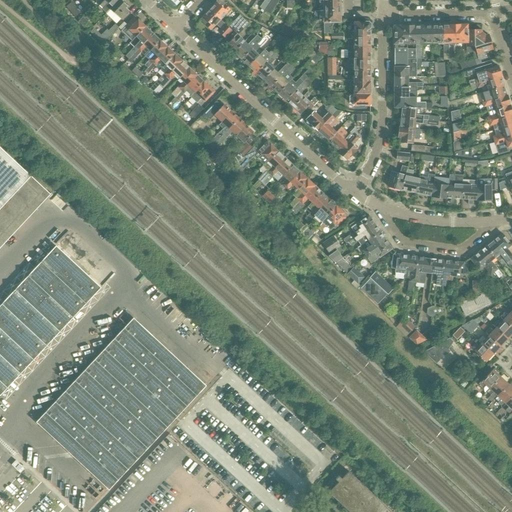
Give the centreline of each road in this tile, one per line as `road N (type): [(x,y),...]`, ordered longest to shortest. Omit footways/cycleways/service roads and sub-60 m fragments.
road 1 (residential): [(354,192),(175,26)]
road 2 (residential): [(354,192),(378,146),(383,13)]
road 3 (residential): [(496,220),(463,248),(446,249),(400,238),(377,205)]
road 4 (residential): [(496,220),(436,220),(377,205)]
